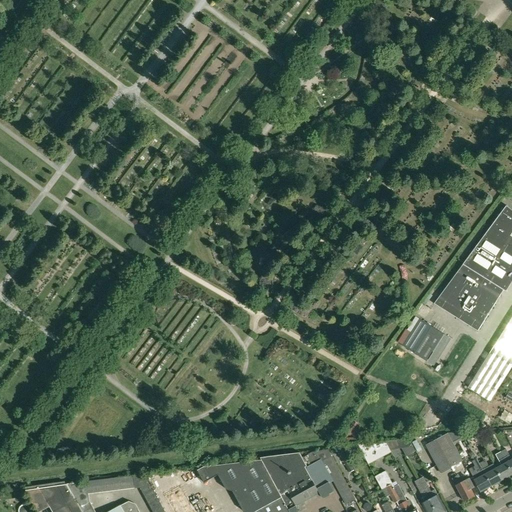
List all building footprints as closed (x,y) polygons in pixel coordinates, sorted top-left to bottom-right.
[(434,304),(435,305),(445,311),(448,306),(468,318),(465,323),(478,331),(504,290),(506,292),(511,282),(511,209),(507,206),(434,304)] [(511,318),(494,347),(511,357),(511,318)] [(403,346),(432,364),(449,337),(420,319),(403,346)] [(511,358),(494,347),(468,387),(490,401),(511,365),(511,358)] [(441,473),(452,468),(462,462),(448,435),(426,446),(441,473)] [(396,440),(401,448),(413,446),(409,438),(396,440)] [(390,450),(401,448),(396,440),(385,441),(390,450)] [(358,444),(360,449),(369,464),(391,452),(390,450),(385,441),(358,444)] [(348,456),(360,449),(358,444),(357,442),(343,444),(342,445),(348,456)] [(341,446),(336,448),(350,473),(354,471),(341,446)] [(511,472),(511,460),(506,449),(501,452),(507,463),(511,472)] [(312,453),(303,458),(301,459),(298,454),(261,459),(262,461),(289,511),(296,511),(298,509),(296,506),(320,493),(322,498),(334,492),(329,483),(317,489),(312,479),(311,479),(305,468),(318,462),(323,463),(346,505),(355,500),(329,452),(328,450),(312,453)] [(496,469),(503,481),(511,475),(511,472),(507,463),(501,452),(496,455),(502,466),(496,469)] [(481,492),(492,486),(486,475),(483,470),(480,463),(477,458),(472,461),(475,466),(469,469),(476,481),(475,481),(481,492)] [(483,470),(489,467),(485,460),(480,463),(483,470)] [(289,511),(262,461),(214,467),(209,469),(208,467),(199,472),(204,483),(218,476),(226,491),(233,493),(243,511),(247,511),(289,511)] [(486,475),(492,486),(503,481),(496,469),(486,475)] [(382,489),(392,484),(385,471),(375,477),(382,489)] [(140,487),(144,494),(153,490),(145,475),(139,475),(140,487)] [(464,501),(474,496),(471,489),(474,487),(469,479),(462,483),(458,476),(452,479),(464,501)] [(426,511),(436,511),(424,489),(421,484),(419,479),(415,482),(426,502),(422,504),(426,511)] [(88,494),(87,482),(66,484),(79,507),(90,501),(88,494)] [(421,484),(424,489),(436,511),(444,511),(446,511),(434,489),(431,491),(426,482),(421,484)] [(35,508),(47,502),(69,490),(65,483),(24,488),(35,508)] [(407,511),(401,501),(394,488),(392,484),(382,489),(386,497),(390,495),(394,503),(397,502),(399,506),(402,511),(407,511)] [(194,511),(180,486),(162,495),(171,511),(194,511)] [(417,511),(417,510),(416,511),(411,502),(409,502),(407,503),(399,486),(394,488),(401,501),(407,511),(417,511)] [(14,491),(15,501),(24,500),(23,490),(14,491)] [(52,511),(53,511),(75,500),(69,490),(47,502),(52,511)] [(144,494),(147,500),(155,495),(153,490),(144,494)] [(155,495),(147,500),(150,505),(158,500),(155,495)] [(79,511),(81,511),(75,500),(53,511),(79,511)] [(150,505),(152,510),(161,505),(158,500),(150,505)] [(82,511),(93,507),(90,501),(79,507),(82,511)] [(394,511),(389,501),(382,505),(385,511),(394,511)] [(120,506),(123,511),(139,511),(136,504),(129,502),(120,506)]
